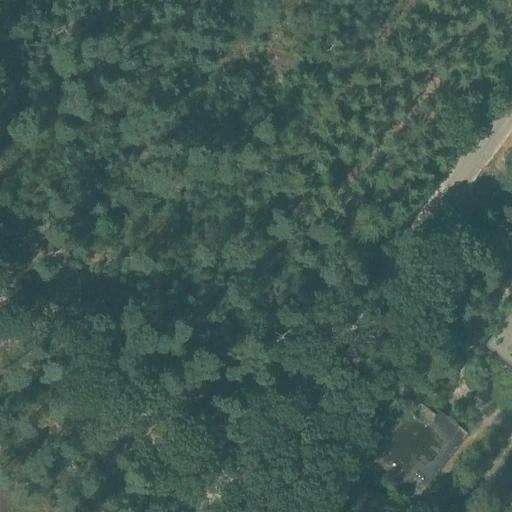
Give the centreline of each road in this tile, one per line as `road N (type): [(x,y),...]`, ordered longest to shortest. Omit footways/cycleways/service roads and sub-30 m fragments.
road 1 (track): [(198,511),(398,260)]
road 2 (track): [(0,295),(224,477)]
road 3 (unclassified): [(398,260),(511,112)]
